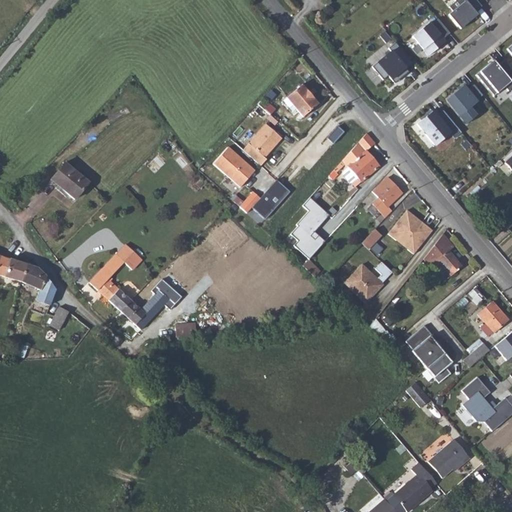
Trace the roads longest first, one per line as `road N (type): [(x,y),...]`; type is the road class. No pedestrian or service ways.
road 1 (residential): [(381,131),(511,286)]
road 2 (residential): [(129,351),(64,294),(0,204)]
road 3 (residential): [(269,0),(381,131)]
road 4 (residential): [(381,131),(511,20)]
